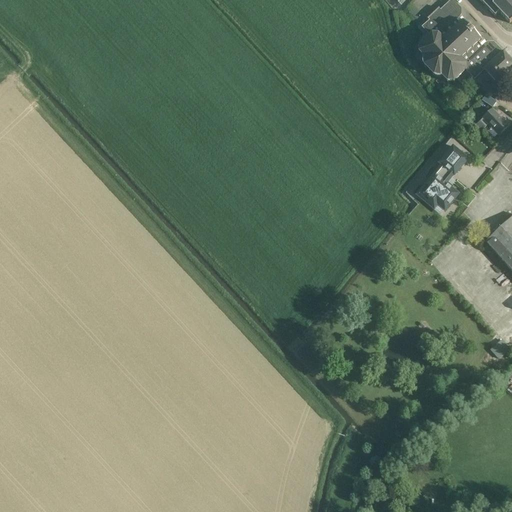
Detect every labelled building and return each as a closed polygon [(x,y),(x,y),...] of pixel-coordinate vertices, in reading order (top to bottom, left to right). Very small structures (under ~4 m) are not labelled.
[(430,37),(426,41),(420,47),(419,46),(418,47),(420,48),(420,53),(419,53),(419,54),(420,54),(426,59),(425,62),(424,63),(425,66),(425,68),(426,69),(427,68),(433,75),(432,77),(433,77),(434,77),(436,78),(438,78),(442,78),(447,83),(447,84),(448,84),(449,83),(454,83),(454,84),(455,84),(455,82),(466,72),(475,81),(485,71),(504,53),(494,43),(488,43),(487,42),(485,44),(481,40),(482,39),(481,39),(481,40),(475,33),(476,33),(475,32),(474,32),(471,29),(472,28),(471,27),(470,28),(464,22),(465,22),(464,21),(464,22),(460,18),(461,16),(461,9),(452,0),(451,0),(440,11),(439,9),(427,20),(428,20),(429,21),(422,29),(430,37)] [(511,0),(478,0),(483,4),(484,5),(485,6),(487,4),(491,7),(488,10),(494,16),(494,15),(495,16),(495,17),(499,13),(510,24),(511,22),(511,0)] [(497,84),(511,69),(511,61),(504,53),(485,71),(497,84)] [(491,89),(487,93),(491,98),(497,92),(493,87),(491,89)] [(485,96),(482,102),(493,108),(496,103),(485,96)] [(483,119),(499,136),(509,127),(493,110),(483,119)] [(486,128),(480,122),(476,127),(481,132),(486,128)] [(435,180),(424,194),(429,198),(428,199),(432,201),(445,211),(456,198),(449,192),(451,189),(446,185),(453,176),(454,176),(468,160),(453,147),(439,164),(442,166),(432,178),(435,180)] [(511,217),(485,243),(511,271),(511,217)]
